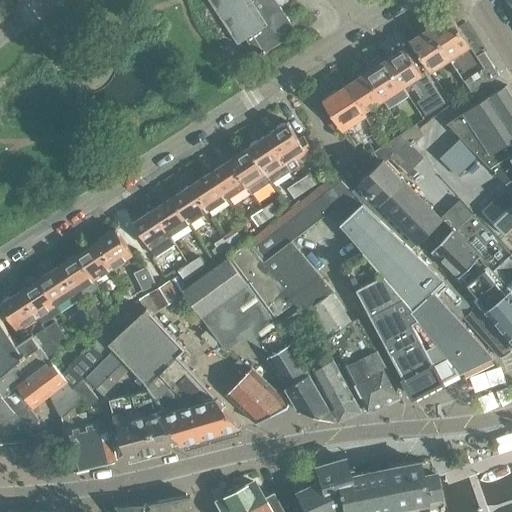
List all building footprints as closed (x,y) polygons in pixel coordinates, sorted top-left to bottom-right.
[(297,32),(276,0),(211,0),(239,43),(247,38),(259,57),(297,32)] [(460,27),(452,15),(433,28),(453,60),(479,42),(467,23),(460,27)] [(453,60),(433,28),(412,41),(432,72),(453,60)] [(501,76),(479,42),(453,60),(474,93),(501,76)] [(406,49),(386,62),(403,89),(416,81),(427,98),(419,103),(428,116),(446,104),(426,72),(423,74),(406,49)] [(386,62),(368,74),(385,101),(384,101),(389,110),(409,97),(403,89),(386,62)] [(368,74),(349,85),(366,112),(384,101),(385,101),(368,74)] [(349,85),(325,101),(344,132),(369,116),(366,112),(349,85)] [(511,93),(508,87),(449,124),(465,140),(487,163),(492,169),(500,164),(511,156),(511,93)] [(289,123),(270,136),(293,172),(301,167),(297,161),(314,150),(305,137),(300,140),(289,123)] [(418,124),(408,131),(414,142),(425,135),(418,124)] [(414,142),(408,131),(397,139),(404,150),(413,144),(414,142)] [(293,172),(270,136),(251,148),(273,183),(274,184),(293,172)] [(395,156),(404,150),(397,139),(388,145),(395,156)] [(465,140),(443,160),(458,176),(471,163),(479,171),(487,163),(465,140)] [(404,150),(395,156),(392,158),(408,174),(425,157),(413,144),(404,150)] [(395,156),(388,145),(377,153),(385,161),(386,162),(392,158),(395,156)] [(273,183),(251,148),(231,160),(248,187),(254,195),(273,183)] [(511,156),(500,164),(492,169),(507,185),(511,181),(511,156)] [(248,187),(231,160),(212,173),(229,199),(248,187)] [(443,220),(386,162),(385,161),(361,183),(362,184),(353,192),(365,203),(404,239),(404,240),(413,249),(443,220)] [(229,199),(212,173),(193,185),(210,212),(229,199)] [(370,411),(402,396),(380,353),(357,312),(353,314),(348,307),(345,309),(334,294),(336,292),(294,241),(316,225),(318,226),(337,211),(349,218),(365,203),(353,192),(337,176),(251,242),(251,243),(230,259),(250,284),(275,319),(284,332),(307,315),(332,353),(339,349),(348,367),(347,367),(370,411)] [(311,176),(300,183),(307,193),(317,186),(311,176)] [(307,193),(300,183),(290,189),(297,199),(307,193)] [(210,212),(193,185),(174,198),(191,224),(210,212)] [(511,191),(489,214),(508,236),(511,232),(511,191)] [(191,224),(174,198),(155,210),(172,237),(191,224)] [(461,201),(443,218),(457,232),(456,232),(489,263),(511,288),(511,254),(476,214),(475,215),(461,201)] [(274,203),(264,210),(270,220),(281,213),(274,203)] [(462,320),(467,317),(466,317),(475,308),(447,280),(446,280),(413,249),(404,240),(404,239),(365,203),(349,218),(342,224),(366,251),(386,275),(396,287),(414,309),(413,310),(424,324),(433,337),(460,373),(461,372),(461,373),(494,357),(462,320)] [(177,245),(172,237),(155,210),(135,223),(158,257),(177,245)] [(270,220),(264,210),(253,217),(260,227),(270,220)] [(116,231),(96,243),(113,270),(133,257),(116,231)] [(237,231),(227,238),(233,248),(244,241),(237,231)] [(460,280),(481,258),(453,232),(433,254),(460,280)] [(233,248),(227,238),(217,244),(223,254),(233,248)] [(113,270),(96,243),(77,255),(95,282),(113,270)] [(445,381),(460,373),(433,337),(424,324),(413,310),(414,309),(396,287),(386,275),(366,251),(345,263),(415,397),(445,382),(445,381)] [(95,282),(77,255),(59,268),(76,294),(81,302),(100,290),(95,282)] [(201,258),(190,265),(197,275),(207,268),(201,258)] [(319,388),(284,332),(275,319),(250,284),(230,259),(184,292),(203,318),(224,346),(241,334),(266,347),(270,356),(301,410),(337,420),(319,388)] [(197,275),(190,265),(180,272),(186,282),(197,275)] [(148,267),(135,273),(144,291),(157,285),(148,267)] [(511,340),(511,289),(490,267),(469,284),(480,297),(480,301),(511,340)] [(76,294),(59,268),(40,280),(57,306),(76,294)] [(57,306),(40,280),(20,292),(38,319),(57,306)] [(170,284),(151,295),(160,312),(180,300),(170,284)] [(128,287),(116,294),(122,304),(134,297),(128,287)] [(38,319),(20,292),(12,297),(9,297),(3,300),(3,303),(0,305),(18,332),(38,319)] [(85,307),(74,313),(81,327),(92,320),(85,307)] [(511,350),(476,308),(475,308),(466,317),(467,317),(503,358),(511,351),(511,350)] [(229,411),(179,357),(186,350),(149,310),(110,345),(110,346),(113,350),(114,350),(124,362),(149,390),(148,391),(156,399),(164,410),(156,416),(172,436),(175,433),(184,444),(241,426),(229,411)] [(32,436),(32,429),(0,392),(0,377),(21,359),(41,345),(33,335),(18,345),(0,317),(0,438),(0,439),(32,436)] [(54,321),(44,328),(51,339),(62,333),(54,321)] [(51,339),(44,328),(33,335),(41,345),(51,339)] [(74,389),(112,350),(113,350),(110,346),(110,345),(94,329),(82,336),(92,346),(64,374),(49,355),(69,343),(62,333),(51,339),(41,345),(21,359),(0,377),(0,392),(32,429),(40,422),(32,411),(51,396),(64,418),(83,401),(81,398),(74,389)] [(96,389),(124,362),(114,350),(85,377),(96,389)] [(341,419),(363,410),(334,360),(315,371),(341,419)] [(258,423),(289,406),(282,394),(254,369),(228,396),(258,423)] [(82,380),(74,389),(81,398),(90,390),(82,380)] [(97,399),(90,390),(81,398),(83,401),(88,407),(97,399)] [(168,439),(172,436),(156,416),(164,410),(156,399),(148,391),(109,400),(114,422),(117,424),(126,459),(174,448),(168,439)] [(87,412),(83,414),(96,467),(118,462),(110,430),(100,419),(90,422),(87,412)] [(96,467),(83,414),(78,415),(81,425),(64,429),(74,472),(96,467)] [(294,511),(338,511),(342,511),(376,511),(426,502),(425,499),(439,496),(436,479),(436,477),(435,474),(427,475),(425,462),(355,475),(352,470),(346,471),(344,460),(314,467),(318,482),(294,494),(300,506),(298,507),(296,510),(294,511)] [(221,511),(282,511),(272,493),(261,499),(252,482),(240,488),(238,484),(225,492),(226,495),(215,501),(221,511)] [(149,508),(145,510),(146,511),(197,511),(188,496),(146,504),(149,508)]
